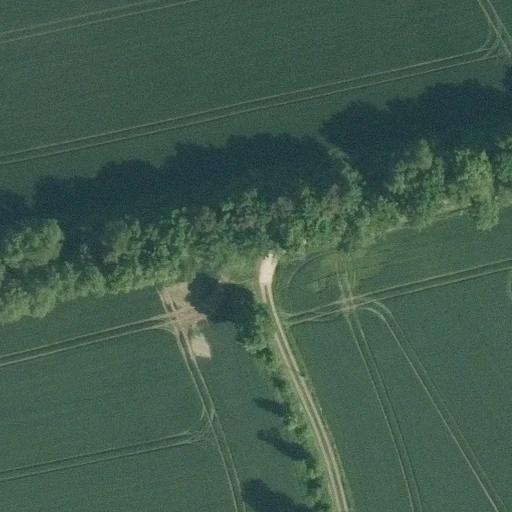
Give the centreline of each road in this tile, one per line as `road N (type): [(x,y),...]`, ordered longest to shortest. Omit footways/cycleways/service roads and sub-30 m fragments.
road 1 (track): [(511,148),(0,264)]
road 2 (track): [(321,511),(270,291),(272,270),(290,251),(511,195)]
